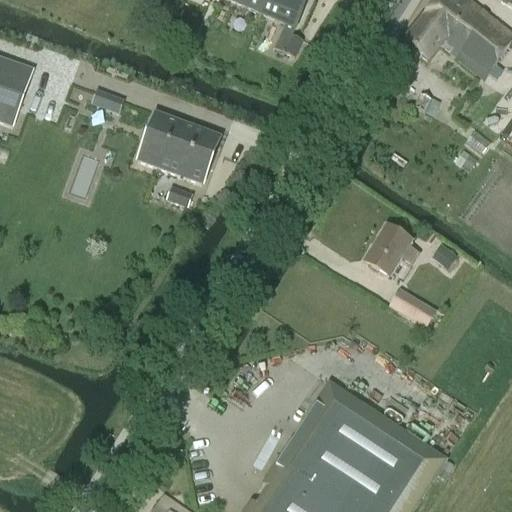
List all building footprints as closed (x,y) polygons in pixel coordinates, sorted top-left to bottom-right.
[(220,0),(259,17),(266,0),(220,0)] [(266,0),(259,17),(284,28),(274,52),(282,56),(282,55),(294,61),(302,44),(291,38),(294,31),(294,32),(308,0),(266,0)] [(464,0),(437,0),(401,45),(427,65),(440,49),(473,7),(464,0)] [(511,8),(511,0),(502,0),(501,2),(511,8)] [(511,37),(473,7),(440,49),(483,84),(487,78),(495,83),(502,74),(494,69),(511,43),(511,37)] [(0,62),(0,126),(12,131),(32,74),(0,62)] [(33,73),(20,111),(69,128),(82,90),(33,73)] [(432,103),(433,102),(420,96),(414,112),(426,117),(432,103)] [(432,103),(426,117),(432,120),(438,106),(432,103)] [(186,142),(214,152),(219,141),(155,117),(137,165),(176,179),(187,151),(183,149),(186,142)] [(201,188),(214,152),(186,142),(183,149),(187,151),(176,179),(201,188)] [(388,166),(402,175),(408,166),(394,157),(388,166)] [(187,211),(191,199),(171,191),(167,203),(187,211)] [(386,229),(364,265),(388,280),(400,261),(412,268),(419,257),(407,250),(410,244),(386,229)] [(436,240),(430,236),(425,242),(430,247),(436,240)] [(443,269),(452,258),(441,249),(432,261),(443,269)] [(435,315),(398,293),(388,311),(425,333),(435,315)] [(250,504),(245,511),(413,511),(446,463),(328,386),(312,409),(319,413),(297,446),(291,442),(261,487),(268,491),(257,508),(250,504)] [(180,511),(163,500),(155,511),(180,511)]
